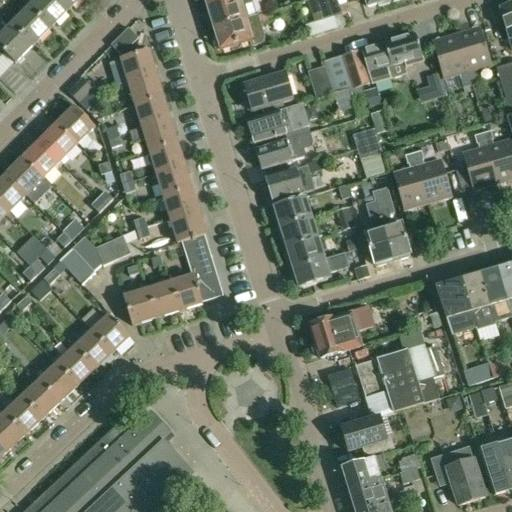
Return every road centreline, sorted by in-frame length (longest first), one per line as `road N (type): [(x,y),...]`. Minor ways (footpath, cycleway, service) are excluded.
road 1 (residential): [(0,499),(136,375),(276,335)]
road 2 (residential): [(199,80),(470,0)]
road 3 (residential): [(270,317),(511,246)]
road 4 (residential): [(270,317),(199,80)]
road 5 (residential): [(0,135),(136,0)]
road 6 (residential): [(328,511),(276,335)]
